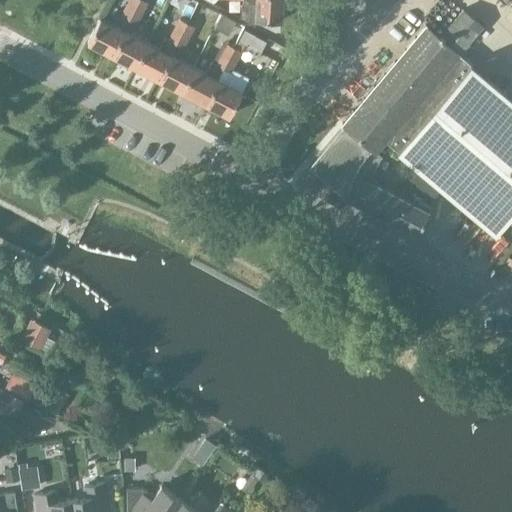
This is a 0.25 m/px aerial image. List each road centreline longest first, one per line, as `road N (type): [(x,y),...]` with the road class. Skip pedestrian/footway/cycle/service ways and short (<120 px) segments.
road 1 (unclassified): [(511,300),(484,301),(253,180)]
road 2 (unclassified): [(253,180),(0,47)]
road 3 (unclassified): [(253,180),(293,105),(378,4)]
